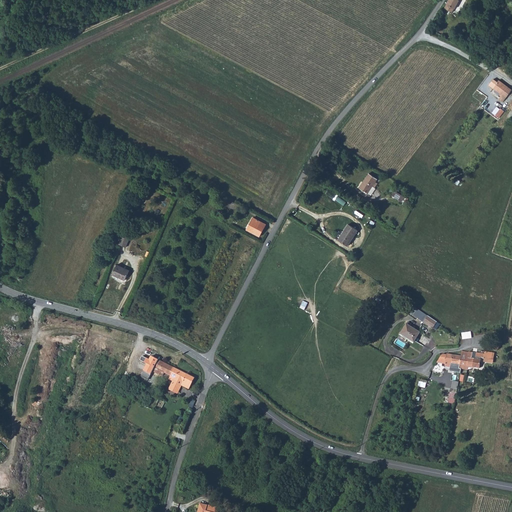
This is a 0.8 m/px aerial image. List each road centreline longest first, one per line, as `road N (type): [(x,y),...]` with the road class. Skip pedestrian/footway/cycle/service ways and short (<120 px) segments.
road 1 (unclassified): [(206,363),(330,128),(416,33)]
road 2 (track): [(141,329),(129,346),(68,331),(33,341),(15,394),(14,443)]
road 3 (secondary): [(206,363),(141,329),(0,287)]
road 4 (unclassified): [(359,456),(388,373),(418,369),(438,351),(488,337)]
road 5 (secondary): [(359,456),(289,428),(214,369)]
road 6 (track): [(0,69),(151,0)]
road 7 (secondary): [(511,487),(359,456)]
road 8 (residential): [(214,369),(166,511)]
